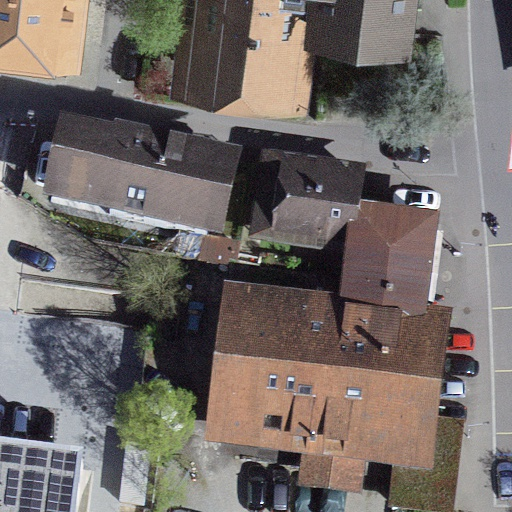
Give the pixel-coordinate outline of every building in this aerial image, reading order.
[(0,0),(0,34),(65,44),(70,0),(0,0)] [(192,0),(183,70),(302,85),(312,3),(320,4),(320,0),(192,0)] [(398,34),(402,0),(320,0),(320,4),(318,24),(398,34)] [(223,175),(73,138),(57,201),(207,238),(223,175)] [(367,205),(372,157),(263,144),(251,241),(349,252),(355,203),(367,205)] [(422,320),(435,213),(367,205),(355,203),(349,252),(344,294),(229,280),(210,441),(307,452),(303,483),(370,491),(374,456),(397,459),(418,461),(422,427),(434,322),(422,320)] [(452,430),(422,427),(418,461),(397,459),(392,505),(443,511),(452,430)] [(75,511),(81,469),(0,459),(0,511),(75,511)]
